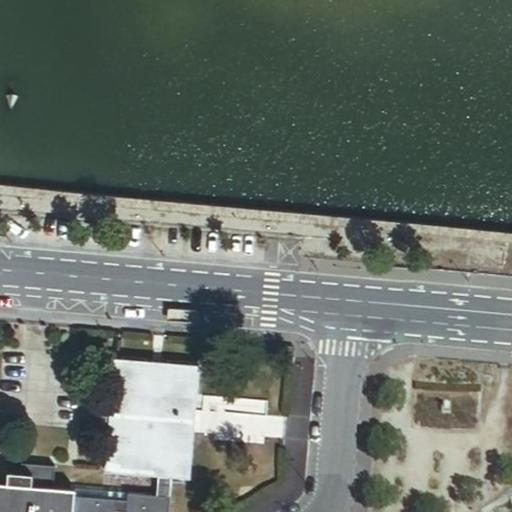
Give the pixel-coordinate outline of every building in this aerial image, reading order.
[(194,428),(200,365),(114,358),(105,472),(159,476),(173,477),(190,479),(194,428)] [(21,473),(20,485),(45,487),(47,466),(22,464),(21,473)] [(56,467),(47,466),(45,487),(55,488),(56,467)] [(21,473),(8,471),(7,484),(20,485),(21,473)] [(159,476),(158,486),(172,487),(173,477),(159,476)] [(45,487),(20,485),(7,484),(0,483),(0,511),(73,511),(74,496),(75,489),(55,488),(45,487)] [(158,486),(157,496),(171,497),(172,487),(158,486)] [(128,494),(75,489),(74,496),(118,500),(118,501),(128,502),(128,494)] [(118,500),(74,496),(73,511),(170,511),(171,497),(157,496),(128,494),(128,502),(118,501),(118,500)]
